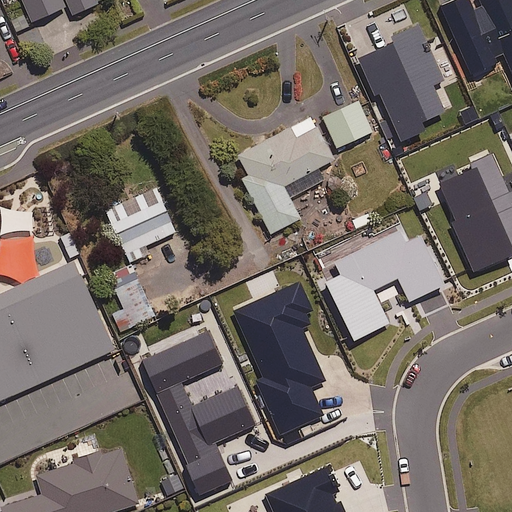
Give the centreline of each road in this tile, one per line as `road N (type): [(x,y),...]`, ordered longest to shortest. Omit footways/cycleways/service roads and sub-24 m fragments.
road 1 (secondary): [(0,130),(292,0)]
road 2 (residential): [(511,323),(431,365),(416,386),(409,417),(418,511)]
